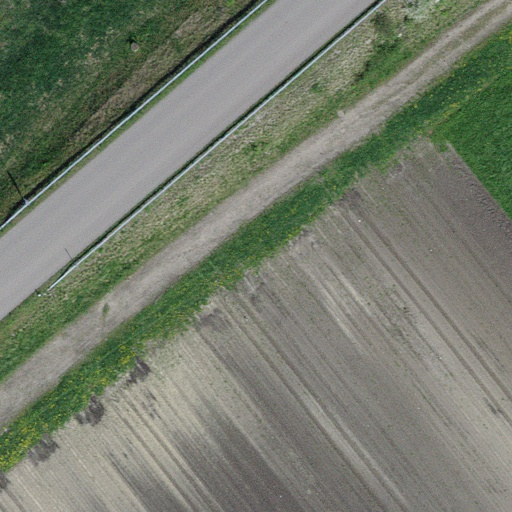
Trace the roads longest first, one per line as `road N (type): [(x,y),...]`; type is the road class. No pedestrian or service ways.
road 1 (track): [(511,0),(267,185),(0,405)]
road 2 (unclassified): [(0,286),(332,0)]
